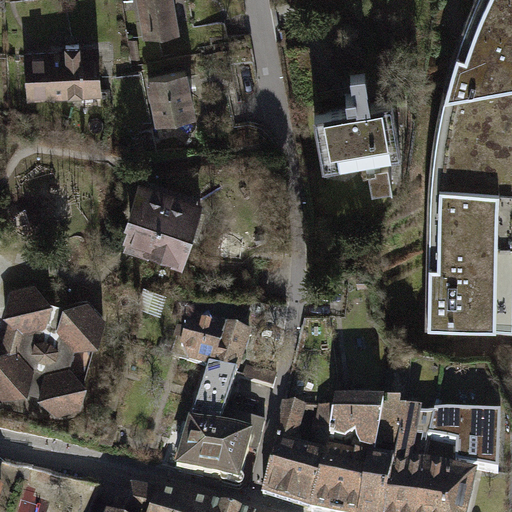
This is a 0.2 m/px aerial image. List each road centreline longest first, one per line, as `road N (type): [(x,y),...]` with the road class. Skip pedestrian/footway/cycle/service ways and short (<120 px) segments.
road 1 (residential): [(260,0),(299,206),(303,293),(251,511)]
road 2 (residential): [(118,475),(246,511)]
road 3 (residential): [(0,444),(118,475)]
